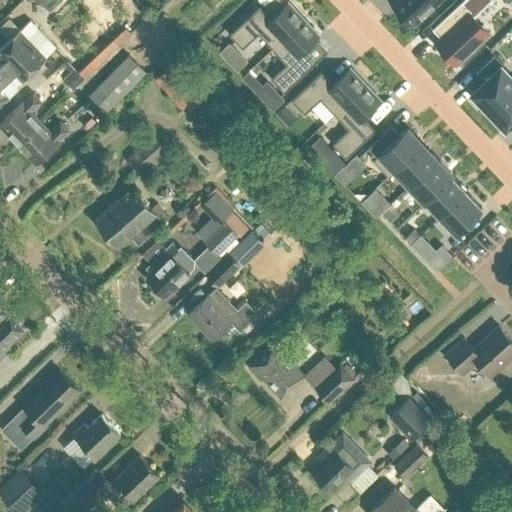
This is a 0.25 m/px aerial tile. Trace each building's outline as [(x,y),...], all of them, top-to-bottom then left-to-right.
[(259,5),(230,32),(242,45),(258,31),(272,46),(304,16),(289,0),(285,0),(269,16),(259,5)] [(394,0),(414,21),(435,0),(394,0)] [(445,31),(436,39),(458,62),(492,28),(476,11),(489,0),(459,0),(436,21),(445,31)] [(287,62),(272,76),(283,88),(311,62),(301,51),(320,33),(304,16),(272,46),(287,62)] [(0,46),(0,102),(18,85),(16,83),(56,44),(30,17),(0,46)] [(84,75),(130,30),(125,24),(79,69),(84,75)] [(229,40),(219,50),(227,59),(237,49),(229,40)] [(485,79),(473,89),(489,108),(511,85),(511,75),(501,64),(503,62),(495,51),(476,69),(485,79)] [(180,104),(196,90),(179,70),(185,65),(177,56),(155,76),(180,104)] [(89,93),(107,110),(145,70),(136,61),(104,93),(96,85),(89,93)] [(321,71),(292,97),(305,111),(321,96),(334,111),(366,81),(350,64),(331,82),(321,71)] [(249,69),(242,75),(272,108),(284,97),(266,78),(262,82),(249,69)] [(350,127),(334,142),(345,154),(374,127),(364,117),(383,99),(366,81),(334,111),(350,127)] [(511,85),(489,108),(506,125),(511,119),(511,85)] [(18,140),(40,119),(30,109),(41,99),(32,90),(0,121),(18,140)] [(285,101),(276,111),(288,123),(297,114),(285,101)] [(40,119),(18,140),(36,159),(69,128),(60,119),(49,129),(40,119)] [(406,122),(376,151),(393,169),(424,140),(406,122)] [(243,169),(260,154),(232,123),(216,138),(243,169)] [(167,149),(155,135),(153,133),(127,156),(141,171),(167,149)] [(424,140),(393,169),(408,185),(438,156),(424,140)] [(438,156),(408,185),(423,201),(425,199),(453,172),(453,171),(438,156)] [(453,172),(425,199),(440,214),(467,188),(453,172)] [(272,175),(254,191),(266,205),(284,189),(272,175)] [(150,205),(132,185),(94,217),(118,244),(131,233),(138,241),(168,215),(156,200),(150,205)] [(345,197),(348,194),(341,186),(338,189),(345,197)] [(467,188),(440,214),(457,230),(483,204),(467,188)] [(214,189),(205,197),(216,209),(225,217),(239,231),(241,234),(249,225),(225,200),(214,189)] [(356,203),(350,197),(346,201),(353,207),(356,203)] [(299,199),(297,211),(309,212),(311,200),(299,199)] [(183,213),(166,229),(170,233),(186,217),(183,213)] [(377,218),(371,213),(365,218),(371,224),(377,218)] [(207,243),(193,257),(206,271),(221,256),(218,253),(235,236),(239,231),(225,217),(204,238),(204,239),(207,243)] [(261,220),(255,226),(264,234),(269,229),(261,220)] [(240,238),(254,253),(265,242),(251,227),(240,238)] [(398,253),(405,245),(397,238),(392,246),(398,253)] [(143,253),(152,262),(147,266),(152,270),(147,275),(164,293),(188,270),(193,265),(193,259),(180,245),(178,247),(173,241),(167,247),(166,247),(158,239),(143,253)] [(206,271),(206,272),(218,285),(241,262),(239,260),(230,251),(228,249),(221,256),(206,271)] [(211,336),(230,318),(240,328),(257,312),(245,299),(237,308),(215,286),(209,292),(208,292),(187,312),(211,336)] [(407,287),(399,294),(407,302),(414,295),(407,287)] [(0,300),(0,317),(8,309),(0,300)] [(8,309),(0,317),(0,355),(10,345),(6,341),(23,325),(8,309)] [(490,372),(511,352),(511,337),(499,323),(474,346),(464,335),(445,352),(462,371),(473,361),(480,361),(490,372)] [(281,395),(305,372),(274,339),(248,363),(260,377),(262,375),(281,395)] [(334,362),(312,382),(329,399),(355,375),(340,359),(335,363),(334,362)] [(46,423),(44,421),(79,387),(60,367),(23,403),(31,412),(21,421),(34,435),(46,423)] [(428,368),(414,368),(414,381),(428,380),(428,368)] [(391,413),(413,435),(430,418),(408,396),(391,413)] [(120,430),(101,411),(88,423),(84,420),(73,431),(95,454),(120,430)] [(317,454),(322,460),(312,469),(330,488),(344,474),(349,479),(358,470),(371,458),(343,429),(317,454)] [(403,435),(387,450),(392,456),(409,441),(403,435)] [(417,443),(395,463),(406,474),(428,454),(417,443)] [(67,503),(75,511),(80,511),(94,499),(92,497),(103,487),(121,505),(131,495),(133,498),(159,473),(139,452),(111,480),(101,470),(67,503)] [(0,485),(0,490),(19,511),(42,490),(21,466),(0,485)] [(419,511),(394,485),(368,510),(369,511),(419,511)] [(169,511),(196,511),(184,499),(169,511)]
